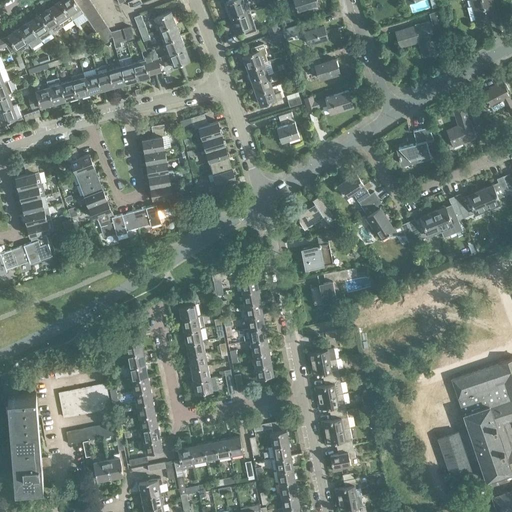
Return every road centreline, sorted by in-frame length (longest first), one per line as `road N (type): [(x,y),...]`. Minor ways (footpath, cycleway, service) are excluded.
road 1 (tertiary): [(0,354),(264,198)]
road 2 (residential): [(303,393),(178,415),(155,308)]
road 3 (track): [(291,333),(426,305),(446,318),(460,367)]
road 4 (residential): [(303,393),(264,198)]
road 5 (residential): [(86,123),(118,199),(127,202),(140,191),(128,111)]
road 6 (residential): [(362,135),(395,188),(409,193),(511,150)]
road 7 (tertiary): [(396,112),(511,48)]
road 8 (residential): [(264,198),(224,83)]
road 9 (residential): [(396,112),(350,0)]
road 10 (residential): [(326,511),(303,393)]
